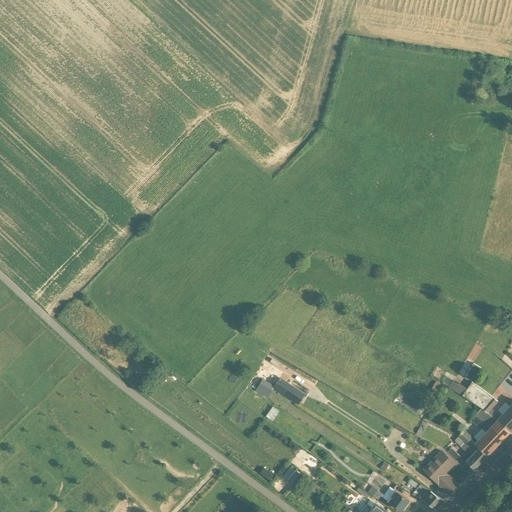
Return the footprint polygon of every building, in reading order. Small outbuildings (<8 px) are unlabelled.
[(465,348),(470,352),(486,363),(492,355),(475,343),(470,340),(465,348)] [(298,405),(305,394),(279,377),(274,386),(272,388),(273,389),(298,405)] [(272,388),(274,386),(262,379),(255,390),(267,398),(273,389),(272,388)] [(497,419),(509,431),(511,428),(511,403),(507,409),(503,413),(500,416),(492,409),(497,403),(497,402),(490,396),(471,383),(466,390),(451,381),(447,387),(481,408),(497,419)] [(272,407),(266,416),(270,419),(277,410),(272,407)] [(490,427),(474,443),(486,455),(509,431),(497,419),(481,408),(475,416),(476,417),(471,422),(480,431),(487,424),(490,427)] [(419,428),(416,433),(421,436),(424,431),(419,428)] [(457,436),(458,437),(465,443),(469,439),(471,437),(463,430),(457,436)] [(473,470),(486,455),(469,439),(465,443),(458,437),(455,441),(460,446),(459,447),(466,453),(464,456),(467,460),(465,462),(473,470)] [(448,495),(454,489),(441,476),(453,464),(440,452),(422,471),(448,495)] [(456,452),(452,457),(456,461),(461,457),(456,452)] [(390,470),(392,467),(384,461),(379,468),(385,471),(387,468),(390,470)] [(292,483),(300,474),(291,467),(283,475),(292,483)] [(269,480),(273,476),(264,468),(260,473),(269,480)] [(318,487),(312,483),(309,487),(315,492),(318,487)] [(443,501),(429,492),(420,485),(411,495),(420,502),(421,500),(435,510),(443,501)] [(378,499),(382,493),(372,486),(368,492),(378,499)] [(369,494),(358,487),(356,490),(367,498),(369,494)] [(387,502),(401,511),(408,501),(394,491),(391,496),(386,493),(383,497),(387,501),(387,502)] [(382,511),(368,501),(360,511),(382,511)]
